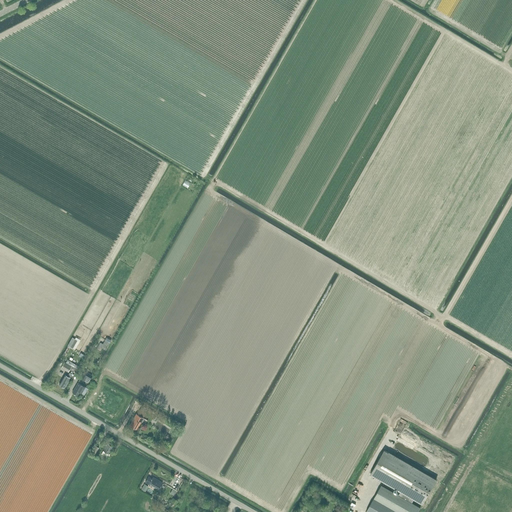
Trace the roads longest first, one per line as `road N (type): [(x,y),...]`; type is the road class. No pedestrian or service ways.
road 1 (unclassified): [(252,511),(0,365)]
road 2 (track): [(439,511),(511,383)]
